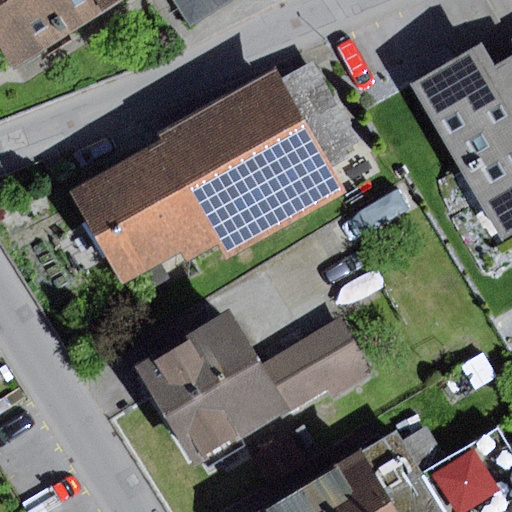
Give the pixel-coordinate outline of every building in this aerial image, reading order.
[(0,0),(0,39),(2,38),(22,69),(130,0),(0,0)] [(187,0),(200,19),(231,0),(187,0)] [(485,46),(414,87),(505,246),(511,241),(511,61),(499,69),(485,46)] [(315,63),(286,78),(335,169),(363,154),(315,63)] [(167,142),(72,194),(122,285),(183,252),(189,263),(221,246),(229,259),(349,194),(335,169),(286,78),(282,70),(163,135),(167,142)] [(238,315),(143,369),(198,467),(293,414),(291,410),(264,361),(238,315)] [(340,315),(264,361),(291,410),(339,381),(346,393),(376,375),(340,315)] [(511,451),(499,430),(424,476),(446,511),(495,511),(511,502),(511,451)] [(289,435),(252,458),(269,485),(305,462),(289,435)] [(398,435),(273,511),(446,511),(424,476),(398,435)]
